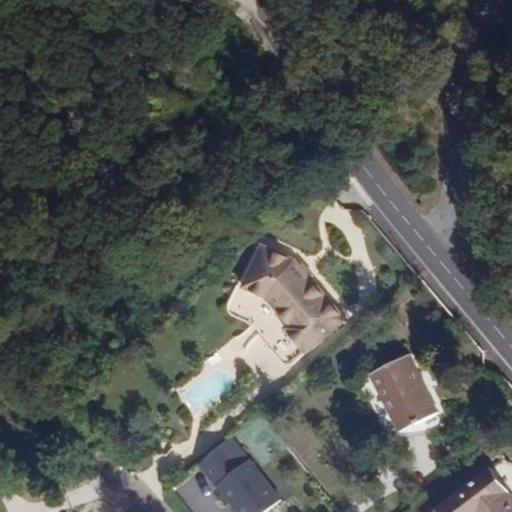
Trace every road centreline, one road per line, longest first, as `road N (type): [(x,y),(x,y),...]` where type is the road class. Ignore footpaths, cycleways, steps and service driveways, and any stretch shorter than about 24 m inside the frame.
road 1 (tertiary): [(276,0),(312,94),(511,347)]
road 2 (unknown): [(149,499),(0,382)]
